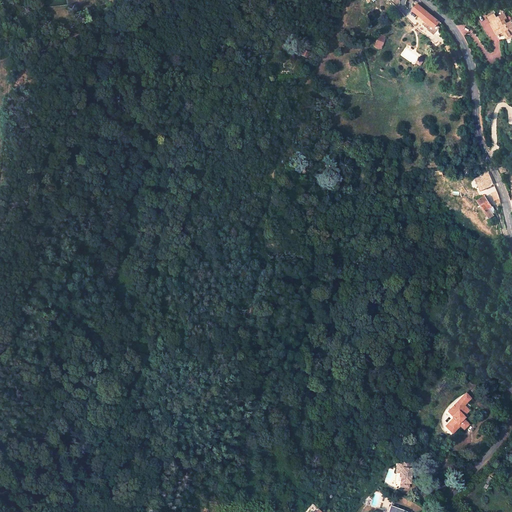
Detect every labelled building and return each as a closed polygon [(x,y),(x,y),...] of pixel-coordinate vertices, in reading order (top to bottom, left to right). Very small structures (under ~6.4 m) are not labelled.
[(441,21),(416,2),(411,7),(426,19),(434,26),(437,21),(439,23),(441,21)] [(495,24),(499,29),(497,30),(499,33),(501,32),(502,34),(506,31),(507,33),(509,32),(511,35),(511,19),(511,20),(505,12),(498,17),(496,13),(490,17),(495,24)] [(436,27),(434,26),(426,19),(423,24),(433,31),(436,27)] [(379,31),(374,43),(380,46),(385,33),(379,31)] [(489,173),(475,180),(481,190),(490,185),(493,184),(489,173)] [(498,205),(501,205),(499,198),(497,191),(493,192),(497,204),(497,205),(498,205)] [(481,199),(478,201),(484,211),(489,218),(493,215),(492,213),(495,212),(492,206),(491,207),(491,206),(485,196),(481,199)] [(467,401),(462,396),(458,400),(458,399),(447,411),(452,416),(452,418),(444,425),(452,433),(459,425),(463,429),(468,424),(463,418),(463,415),(468,410),(463,405),(467,401)] [(407,469),(408,461),(400,460),(400,464),(399,468),(398,472),(397,472),(397,478),(398,478),(397,482),(399,483),(399,487),(405,487),(405,483),(406,483),(407,479),(407,474),(408,469),(407,469)]
